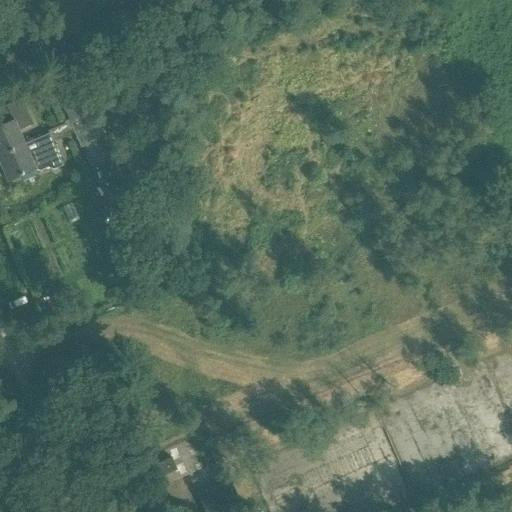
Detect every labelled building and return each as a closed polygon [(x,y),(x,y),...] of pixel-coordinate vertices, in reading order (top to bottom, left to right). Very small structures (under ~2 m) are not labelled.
[(61,101),(71,124),(94,114),(85,92),(84,91),(61,101)] [(0,154),(24,144),(18,130),(32,124),(21,98),(0,107),(0,154)] [(112,157),(104,138),(105,138),(94,114),(71,124),(82,147),(84,147),(92,166),(112,157)] [(63,165),(53,144),(49,134),(34,140),(24,145),(24,144),(0,154),(0,163),(7,180),(34,169),(40,171),(48,167),(53,170),(63,165)] [(158,464),(163,475),(177,470),(171,458),(158,464)] [(204,511),(217,511),(236,504),(226,481),(196,494),(204,511)]
